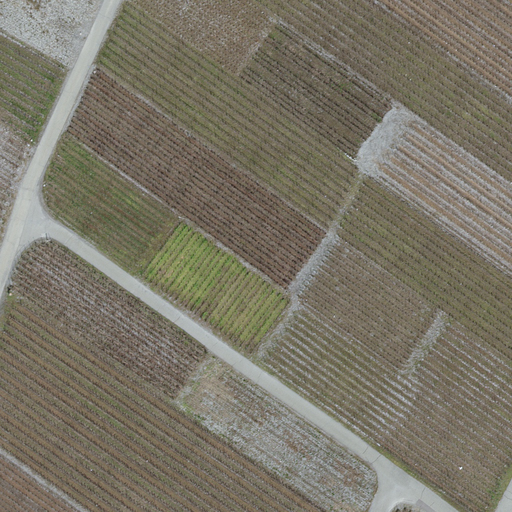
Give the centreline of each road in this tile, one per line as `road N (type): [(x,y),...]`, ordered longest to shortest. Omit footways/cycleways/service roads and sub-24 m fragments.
road 1 (track): [(27,220),(396,484)]
road 2 (unclassified): [(114,0),(61,118),(0,303)]
